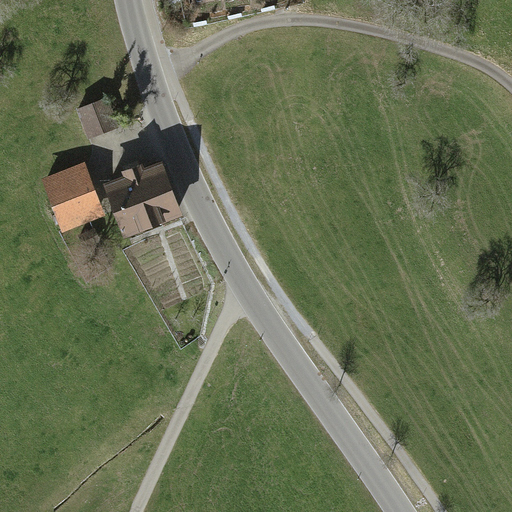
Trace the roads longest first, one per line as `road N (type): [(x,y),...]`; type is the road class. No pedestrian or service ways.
road 1 (tertiary): [(150,77),(249,293),(401,511)]
road 2 (residential): [(150,77),(234,31),(305,19),(459,55),(511,85)]
road 3 (track): [(249,293),(231,307),(136,511)]
